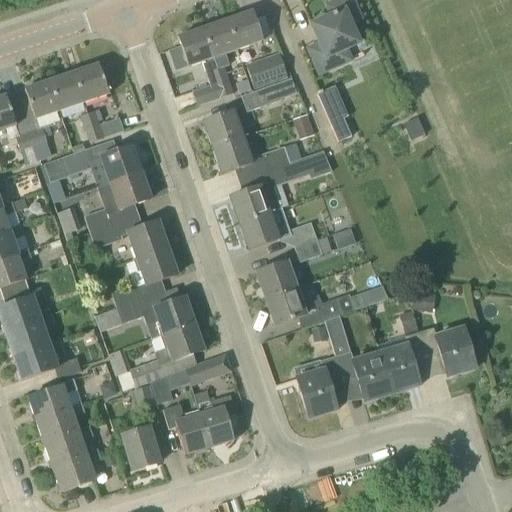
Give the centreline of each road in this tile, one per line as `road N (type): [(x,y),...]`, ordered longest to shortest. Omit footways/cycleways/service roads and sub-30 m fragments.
road 1 (residential): [(283,466),(124,14)]
road 2 (residential): [(480,505),(464,453),(439,429),(410,429),(283,466)]
road 3 (residential): [(283,466),(130,511)]
road 4 (tertiary): [(0,54),(124,14)]
